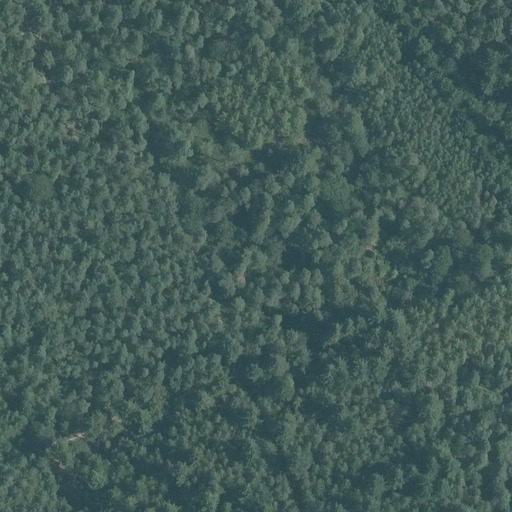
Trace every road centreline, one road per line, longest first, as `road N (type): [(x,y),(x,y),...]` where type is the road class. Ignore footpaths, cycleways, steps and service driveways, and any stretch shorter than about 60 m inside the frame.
road 1 (track): [(296,511),(152,159),(138,148),(88,149),(75,139),(15,0)]
road 2 (track): [(0,472),(511,276)]
